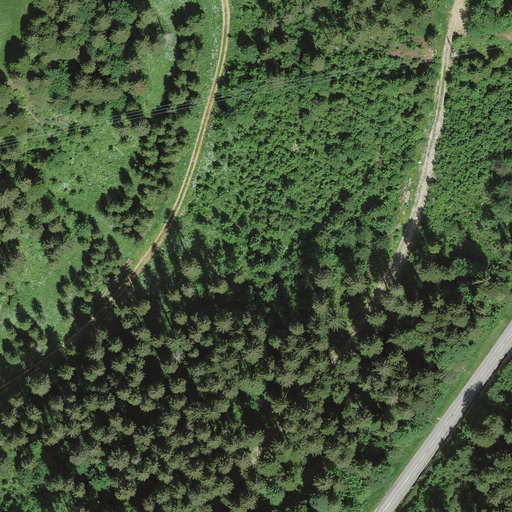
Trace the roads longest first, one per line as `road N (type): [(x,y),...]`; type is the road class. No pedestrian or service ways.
road 1 (track): [(221,0),(218,71),(157,233),(107,302),(0,388)]
road 2 (secondary): [(383,511),(511,333)]
